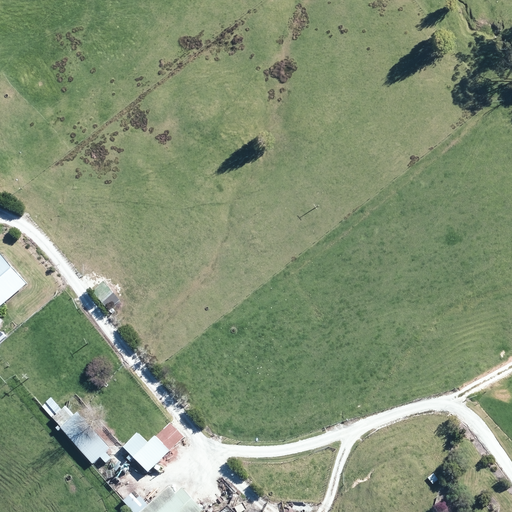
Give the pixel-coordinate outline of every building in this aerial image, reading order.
[(0,308),(29,284),(2,252),(0,253),(0,308)] [(101,302),(116,292),(108,280),(93,290),(101,302)] [(67,408),(54,420),(95,465),(104,457),(109,463),(118,455),(79,412),(75,416),(67,408)] [(174,418),(158,433),(150,442),(139,431),(125,445),(150,470),(188,433),(174,418)] [(202,511),(205,510),(179,481),(151,504),(138,488),(125,499),(135,511),(202,511)]
